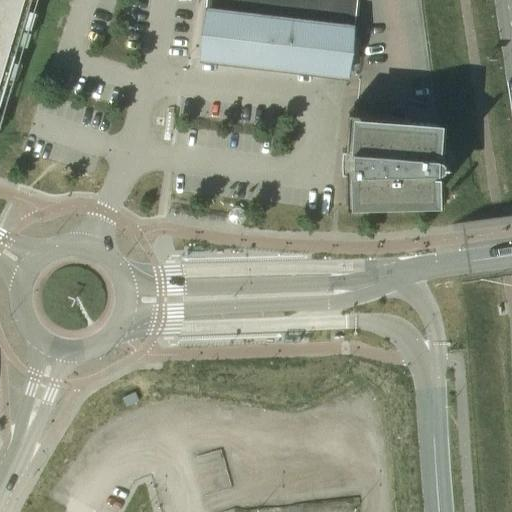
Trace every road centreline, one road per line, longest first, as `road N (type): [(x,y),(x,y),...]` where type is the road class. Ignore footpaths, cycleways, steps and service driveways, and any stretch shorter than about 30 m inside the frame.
road 1 (tertiary): [(124,317),(343,303),(414,272)]
road 2 (tertiary): [(414,272),(126,284)]
